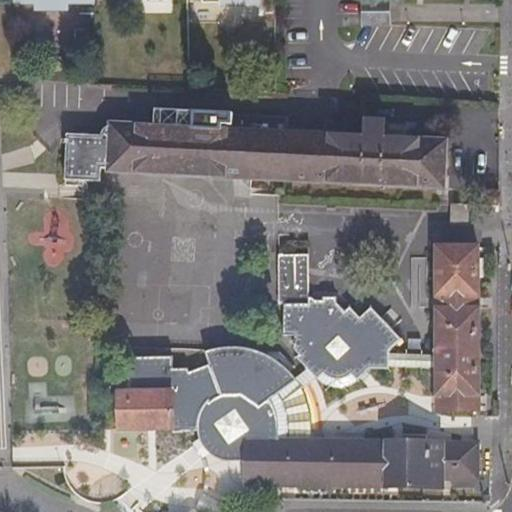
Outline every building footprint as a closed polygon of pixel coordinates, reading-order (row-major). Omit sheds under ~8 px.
[(364,4),(364,27),(391,27),(390,4),(364,4)] [(63,140),(60,192),(69,192),(78,185),(102,186),(103,175),(438,192),(440,150),(378,146),(378,128),(360,127),(358,144),(107,132),(106,135),(101,135),(96,140),(63,140)] [(472,205),(456,204),(454,225),(470,227),(472,205)] [(393,359),(394,372),(442,374),(441,415),(481,415),(484,252),(443,250),(441,360),(393,359)] [(394,376),(394,372),(393,359),(404,345),(374,314),(363,325),(352,313),(348,317),(338,310),(338,306),(325,305),(325,308),(317,308),(316,305),(312,304),(311,264),(282,264),(282,312),(286,313),(285,343),(296,343),(297,358),(303,362),(300,366),(311,376),(300,385),(282,370),(270,362),(248,356),(232,355),(207,359),(211,372),(192,380),(190,376),(175,376),(175,363),(131,366),(131,397),(122,398),(123,437),(177,436),(178,440),(200,440),(206,454),(214,461),(229,469),(246,470),(246,490),(444,489),(445,482),(480,481),(479,448),(315,446),(295,446),(293,425),(287,407),(306,396),(321,388),(335,394),(348,394),(361,390),(375,376),(394,376)] [(7,307),(12,310),(17,311),(22,308),(24,303),(22,298),(18,294),(13,294),(8,296),(6,302),(7,307)] [(311,408),(306,396),(287,407),(293,425),(295,446),(315,446),(315,432),(311,408)] [(191,511),(229,511),(234,502),(211,491),(201,508),(191,511)]
